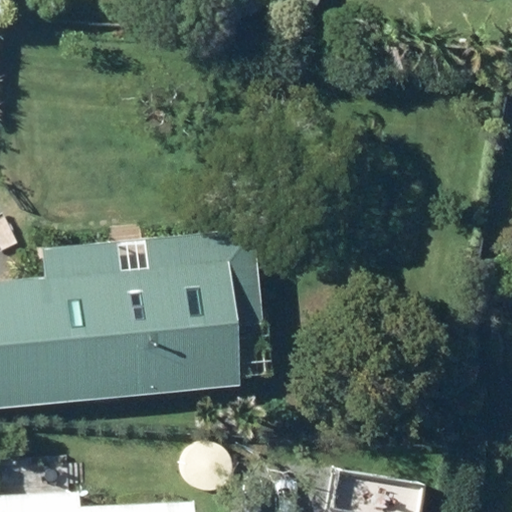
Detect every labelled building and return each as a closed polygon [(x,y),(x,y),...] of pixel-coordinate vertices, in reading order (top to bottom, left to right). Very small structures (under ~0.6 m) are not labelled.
[(117,39),(116,67),(158,69),(159,41),(117,39)] [(196,88),(222,89),(223,61),(196,60),(196,88)] [(29,281),(0,284),(0,407),(215,388),(208,311),(241,308),(234,232),(26,252),(29,281)] [(511,395),(503,395),(500,435),(511,435),(511,395)] [(172,511),(172,504),(65,508),(65,495),(30,496),(29,462),(0,463),(0,511),(172,511)]
